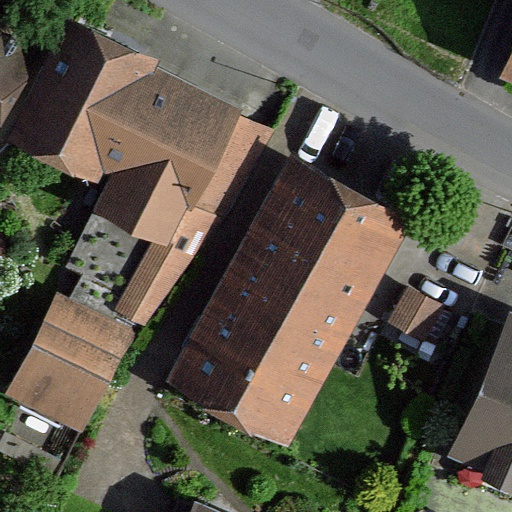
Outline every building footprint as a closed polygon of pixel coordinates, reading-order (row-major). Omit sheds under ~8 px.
[(0,102),(40,33),(0,9),(0,102)] [(271,125),(74,24),(21,128),(112,174),(94,209),(148,236),(112,307),(164,333),(271,125)] [(511,30),(501,58),(511,63),(511,30)] [(409,208),(295,148),(171,379),(285,440),(409,208)] [(54,291),(6,388),(78,423),(126,327),(54,291)] [(511,472),(511,333),(462,452),(511,472)] [(236,511),(190,490),(179,511),(236,511)]
